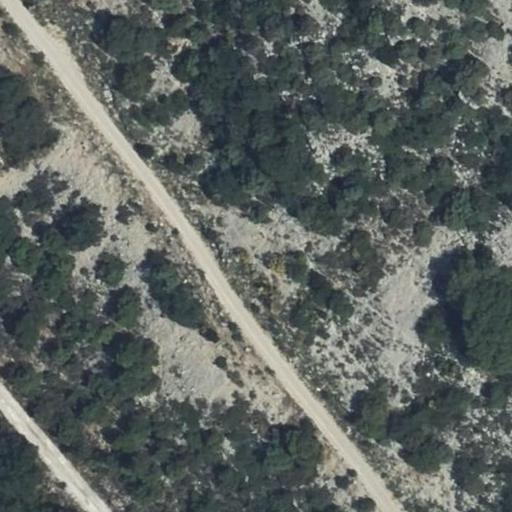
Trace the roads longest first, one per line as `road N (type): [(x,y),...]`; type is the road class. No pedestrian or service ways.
road 1 (track): [(398,511),(276,359),(19,0)]
road 2 (track): [(0,394),(105,511)]
